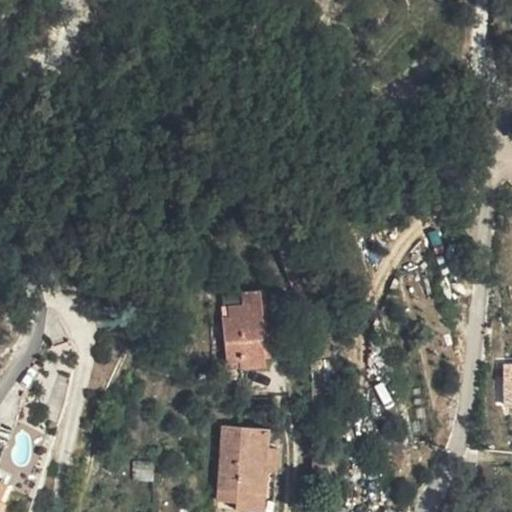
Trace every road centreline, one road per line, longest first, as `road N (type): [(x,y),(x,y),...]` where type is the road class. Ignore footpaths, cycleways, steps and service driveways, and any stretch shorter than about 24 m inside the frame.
road 1 (residential): [(429,511),(465,405),(511,138)]
road 2 (track): [(76,511),(96,320),(82,266),(5,244)]
road 3 (track): [(5,244),(45,303),(28,358),(0,404)]
road 4 (unknown): [(503,157),(487,99),(481,0)]
road 5 (track): [(63,0),(72,31),(46,64),(0,75)]
